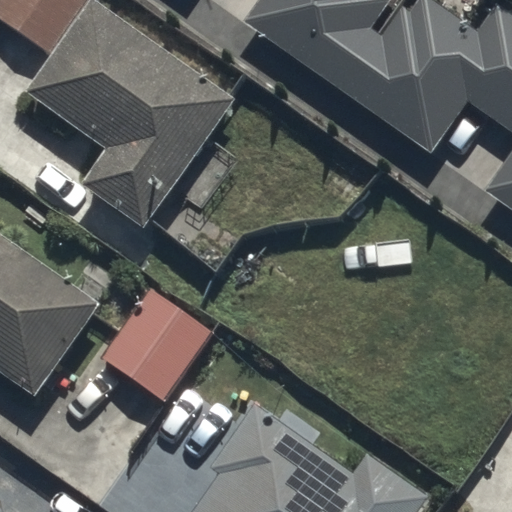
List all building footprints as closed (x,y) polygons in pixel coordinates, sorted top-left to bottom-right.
[(8,0),(0,12),(0,28),(52,64),(94,0),(8,0)] [(269,0),(248,33),(338,93),(360,108),(440,162),(477,107),(511,130),(511,173),(492,204),(511,217),(511,29),(498,20),(481,45),(427,9),(398,52),(376,38),(401,0),(269,0)] [(243,107),(102,13),(37,109),(113,160),(89,195),(154,239),(178,203),(243,107)] [(0,384),(41,413),(107,315),(0,242),(0,384)] [(105,372),(170,416),(219,343),(154,299),(105,372)] [(442,511),(443,511),(374,464),(360,486),(262,420),(200,511),(442,511)]
